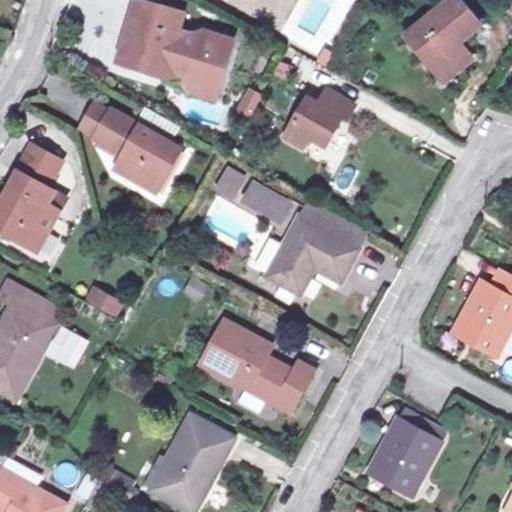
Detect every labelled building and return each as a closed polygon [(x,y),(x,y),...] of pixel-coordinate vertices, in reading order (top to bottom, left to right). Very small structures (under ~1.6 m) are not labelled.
[(2,0),(0,7),(0,21),(8,24),(15,0),(2,0)] [(134,0),(117,64),(137,70),(140,61),(167,68),(168,65),(169,59),(178,62),(176,68),(221,80),(232,39),(202,31),(193,35),(177,31),(182,13),(135,0),(134,0)] [(487,25),(465,0),(446,0),(406,34),(447,82),(479,56),(467,42),(487,25)] [(169,59),(168,65),(176,68),(178,62),(169,59)] [(137,70),(136,74),(163,82),(167,68),(140,61),(137,70)] [(221,80),(176,68),(191,91),(216,98),(221,80)] [(310,142),(326,149),(342,117),(349,120),(359,103),(324,85),(317,99),(305,93),(283,137),(306,150),(310,142)] [(259,93),(249,88),(237,110),(248,115),(259,93)] [(97,140),(111,111),(96,103),(81,131),(97,140)] [(174,139),(182,124),(145,104),(137,119),(174,139)] [(185,148),(112,108),(111,111),(97,140),(96,143),(119,156),(112,169),(159,195),(185,148)] [(26,171),(0,224),(0,230),(41,250),(62,208),(53,202),(60,188),(53,185),(66,161),(30,143),(18,167),(26,171)] [(243,174),(227,166),(217,186),(232,194),(243,174)] [(0,202),(0,224),(26,171),(18,167),(0,202)] [(291,197),(253,178),(245,197),(282,215),(291,197)] [(286,239),(270,269),(301,286),(316,259),(343,273),(366,229),(308,198),(286,239)] [(257,263),(270,269),(286,239),(274,232),(257,263)] [(511,335),(511,277),(505,273),(496,288),(486,283),(455,335),(499,359),(511,335)] [(0,324),(0,381),(3,384),(20,394),(58,323),(50,320),(58,304),(8,277),(0,293),(0,296),(12,303),(0,324)] [(90,299),(116,314),(123,302),(97,287),(90,299)] [(292,409),(305,387),(285,375),(260,360),(265,352),(220,325),(201,358),(292,409)] [(285,375),(305,387),(314,367),(295,357),(285,375)] [(177,461),(159,492),(193,511),(237,437),(195,412),(169,457),(177,461)] [(420,433),(426,422),(408,412),(402,420),(399,417),(368,475),(410,497),(440,443),(420,433)] [(420,433),(440,443),(446,434),(426,422),(420,433)] [(147,485),(159,492),(177,461),(169,457),(165,453),(147,485)] [(8,467),(38,486),(44,475),(14,457),(8,467)] [(0,511),(53,511),(61,498),(38,486),(8,467),(0,463),(0,511)] [(113,470),(104,483),(127,497),(135,483),(113,470)] [(127,497),(104,483),(99,480),(86,502),(103,511),(127,511),(129,510),(132,511),(141,511),(144,507),(127,497)] [(511,511),(511,487),(497,511),(511,511)]
